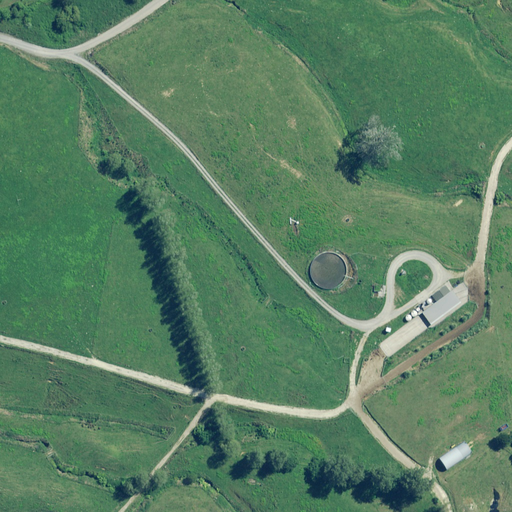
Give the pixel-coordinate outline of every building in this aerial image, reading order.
[(450,292),(446,286),(432,296),(437,302),(422,313),(431,324),(461,301),(453,291),(450,292)] [(434,302),(430,298),(425,303),(429,306),(434,302)] [(419,315),(415,309),(404,318),(408,323),(419,315)] [(429,328),(419,316),(381,345),(390,357),(429,328)] [(393,328),(388,324),(384,328),(388,332),(393,328)] [(473,454),(465,442),(440,459),(447,470),(473,454)]
